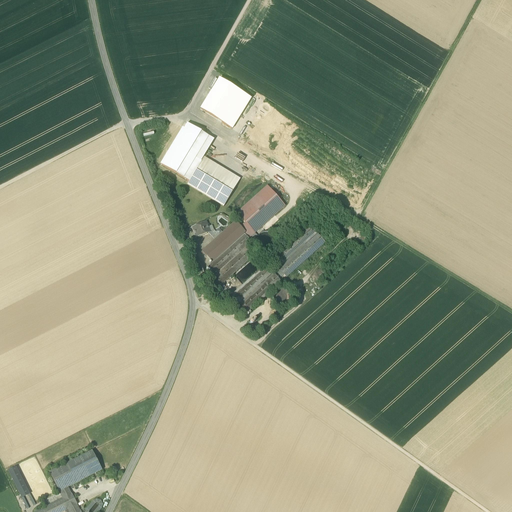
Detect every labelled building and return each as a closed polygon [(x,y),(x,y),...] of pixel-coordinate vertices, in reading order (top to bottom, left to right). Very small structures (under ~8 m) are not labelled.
[(161,165),(189,182),(201,163),(215,140),(187,124),(184,129),(183,128),(161,165)] [(230,165),(246,172),(250,163),(234,156),(230,165)] [(237,185),(201,163),(189,182),(187,185),(223,207),(237,185)] [(268,187),(237,215),(245,223),(242,226),(248,233),(245,235),(253,244),(255,243),(250,238),(285,206),(268,187)] [(215,241),(203,252),(213,263),(245,234),(246,233),(236,222),(219,237),(215,241)] [(206,223),(201,225),(200,224),(198,225),(198,227),(193,228),(197,238),(202,236),(203,236),(204,236),(205,235),(208,234),(210,233),(210,232),(206,223)] [(311,226),(298,237),(305,245),(307,246),(314,254),(326,243),(311,226)] [(219,237),(214,231),(210,232),(210,233),(208,234),(215,241),(219,237)] [(274,244),(275,241),(274,238),(272,235),(270,233),(266,233),(263,233),(260,235),(259,238),(258,241),(259,245),(260,247),(263,249),(267,250),(270,249),(273,247),(274,244)] [(213,263),(207,268),(209,271),(213,274),(215,277),(250,246),(250,247),(253,244),(245,235),(245,234),(213,263)] [(298,237),(271,261),(277,267),(278,269),(305,245),(298,237)] [(277,267),(272,272),(273,274),(274,275),(275,275),(278,273),(282,278),(284,275),(280,270),(307,246),(305,245),(278,269),(277,267)] [(215,277),(212,281),(219,288),(257,254),(250,247),(250,246),(215,277)] [(307,246),(280,270),(284,275),(287,278),(314,254),(307,246)] [(266,266),(228,299),(236,307),(273,274),(272,272),(266,266)] [(274,275),(240,306),(237,309),(244,317),(282,283),(275,275),(274,275)] [(291,302),(292,298),(291,295),(289,292),(286,290),(283,289),(279,290),(277,292),(275,295),(274,298),(275,302),(277,305),(280,307),(283,307),(287,307),(289,305),(291,302)] [(92,451),(49,473),(59,492),(102,470),(92,451)] [(21,499),(30,494),(16,466),(8,470),(21,499)] [(71,494),(70,491),(61,496),(62,499),(68,509),(69,511),(75,511),(79,510),(77,505),(72,494),(71,494)] [(62,499),(36,511),(62,511),(68,509),(62,499)]
